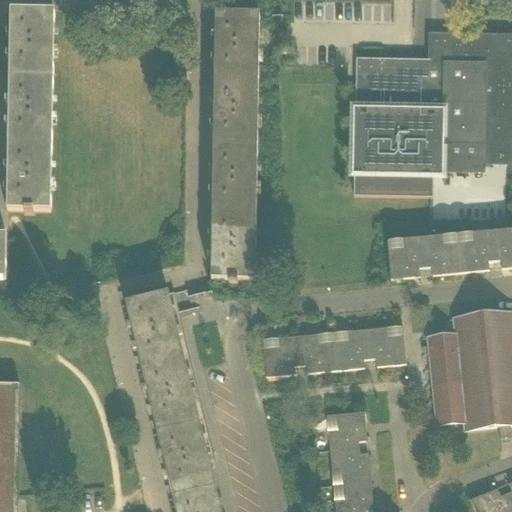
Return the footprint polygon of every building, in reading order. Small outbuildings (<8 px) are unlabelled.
[(54,81),(55,15),(12,14),(10,81),(54,81)] [(260,18),(216,18),(215,84),(259,85),(260,18)] [(511,166),(511,39),(431,38),(430,63),(356,62),(355,111),(353,111),(352,179),(354,179),(354,199),(433,201),(433,180),(444,180),(444,174),(483,175),(483,166),(511,166)] [(52,148),(54,81),(10,81),(9,147),(52,148)] [(214,151),(258,151),(259,85),(215,84),(214,151)] [(9,147),(8,214),(25,214),(25,217),(34,217),(34,214),(51,214),(52,148),(9,147)] [(213,217),(257,218),(258,151),(214,151),(213,217)] [(238,284),(255,284),(256,284),(257,218),(213,217),(212,283),(229,283),(229,287),(238,287),(238,284)] [(511,271),(511,232),(492,235),(495,264),(501,264),(502,272),(511,271)] [(489,273),(489,265),(495,264),(492,235),(457,238),(461,276),(489,273)] [(425,271),(432,270),(433,279),(461,276),(457,238),(423,242),(425,271)] [(420,280),(419,272),(425,271),(423,242),(387,245),(391,283),(420,280)] [(220,511),(168,297),(166,297),(126,307),(176,511),(220,511)] [(511,428),(511,316),(455,322),(456,338),(429,341),(437,428),(465,425),(466,433),(499,430),(500,442),(511,441),(511,429),(511,428)] [(389,339),(388,331),(368,333),(371,363),(376,362),(377,370),(406,367),(403,338),(389,339)] [(368,333),(347,335),(348,343),(334,345),(336,374),(365,371),(364,363),(371,363),(368,333)] [(319,346),(319,338),(298,340),(301,369),(307,369),(308,377),(336,374),(334,345),(319,346)] [(298,340),(278,341),(279,350),(264,351),(266,381),(296,378),(295,370),(301,369),(298,340)] [(0,511),(17,511),(20,387),(20,366),(0,366),(0,511)] [(365,415),(327,419),(331,454),(360,451),(359,445),(367,444),(365,415)] [(371,485),(369,457),(361,457),(360,451),(331,454),(334,489),(371,485)] [(373,511),(371,485),(334,489),(336,511),(373,511)] [(511,511),(511,510),(506,497),(501,500),(498,492),(471,503),(474,511),(511,511)]
